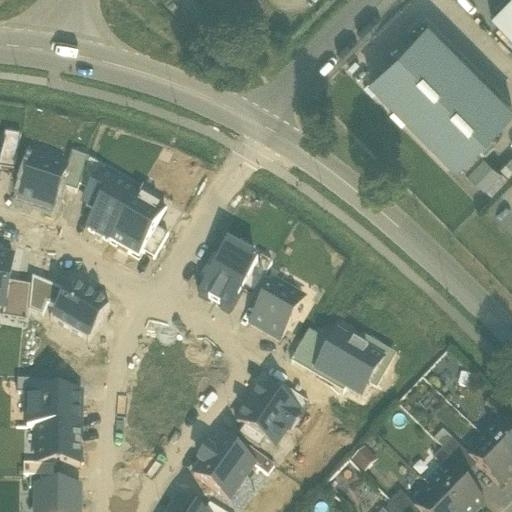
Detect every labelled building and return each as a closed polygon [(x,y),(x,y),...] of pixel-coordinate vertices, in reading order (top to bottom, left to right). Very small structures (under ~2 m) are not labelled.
[(511,0),(502,0),(490,12),(511,34),(511,0)] [(511,106),(426,21),(369,78),(455,163),(487,131),(511,106)] [(491,131),(476,147),(483,154),(499,138),(491,131)] [(4,141),(0,166),(0,170),(14,172),(21,137),(4,135),(3,141),(4,141)] [(466,171),(483,154),(476,147),(459,164),(466,171)] [(498,168),(483,154),(466,171),(485,189),(501,171),(498,168)] [(501,171),(507,177),(511,171),(511,154),(498,168),(501,171)] [(88,161),(71,155),(65,172),(66,172),(60,189),(77,195),(79,188),(88,161)] [(52,214),(60,189),(66,172),(65,172),(34,161),(19,203),(52,214)] [(90,194),(100,176),(104,171),(88,161),(79,188),(90,194)] [(501,171),(485,189),(490,194),(507,177),(501,171)] [(108,244),(136,196),(100,176),(90,194),(85,208),(98,215),(88,232),(108,244)] [(143,255),(156,231),(166,214),(136,196),(108,244),(139,261),(143,255)] [(156,231),(143,255),(154,261),(168,237),(156,231)] [(205,284),(198,296),(210,303),(213,299),(220,304),(217,307),(229,315),(243,290),(257,266),(256,265),(232,251),(232,252),(227,248),(223,254),(219,260),(213,256),(198,280),(205,284)] [(0,312),(3,313),(9,284),(13,260),(0,257),(0,312)] [(272,265),(260,259),(256,265),(257,266),(243,290),(254,296),(264,279),(272,265)] [(251,301),(262,307),(274,285),(264,279),(254,296),(251,301)] [(47,307),(56,310),(66,294),(32,280),(31,289),(28,313),(42,319),(47,307)] [(27,323),(28,313),(31,289),(9,284),(3,313),(2,319),(27,323)] [(304,302),(274,285),(262,307),(250,327),(279,344),(304,302)] [(71,286),(66,294),(56,310),(50,322),(51,323),(52,322),(87,343),(87,344),(88,344),(109,309),(108,308),(72,287),(71,286)] [(314,374),(330,346),(309,334),(292,362),(314,374)] [(367,354),(336,336),(330,346),(314,374),(362,402),(372,384),(376,385),(391,360),(370,347),(367,354)] [(16,396),(27,396),(52,396),(53,383),(16,382),(16,396)] [(279,386),(271,397),(300,418),(308,406),(279,386)] [(300,418),(271,397),(262,391),(248,412),(245,410),(236,423),(244,429),(264,442),(275,450),(286,434),(289,436),(301,419),(300,418)] [(26,430),(38,430),(80,431),(81,431),(81,397),(52,396),(27,396),(26,430)] [(503,423),(511,432),(511,431),(511,415),(494,398),(485,408),(502,424),(503,423)] [(502,424),(485,442),(511,467),(511,432),(503,423),(502,424)] [(264,442),(244,429),(239,437),(258,450),(264,442)] [(38,430),(37,466),(53,466),(79,467),(80,431),(38,430)] [(432,442),(443,452),(452,442),(442,433),(432,442)] [(452,442),(443,452),(469,477),(477,468),(468,460),(469,459),(452,442)] [(500,490),(511,477),(511,467),(485,442),(469,459),(468,460),(477,468),(500,490)] [(230,503),(255,469),(238,457),(219,443),(211,454),(208,452),(199,465),(201,467),(194,477),(230,503)] [(246,447),(238,457),(255,469),(268,478),(275,468),(246,447)] [(378,463),(365,449),(351,463),(365,476),(378,463)] [(460,485),(469,477),(443,452),(434,461),(441,468),(448,475),(449,474),(460,485)] [(23,478),(29,478),(53,478),(53,466),(37,466),(23,466),(23,478)] [(448,475),(441,468),(424,485),(431,492),(448,475)] [(448,475),(431,492),(451,511),(478,511),(483,507),(460,485),(449,474),(448,475)] [(29,490),(36,490),(65,491),(65,479),(53,478),(29,478),(29,490)] [(78,511),(79,491),(65,491),(36,490),(35,511),(78,511)] [(451,511),(431,492),(415,509),(414,510),(415,511),(451,511)] [(391,505),(392,506),(398,511),(415,511),(414,510),(415,509),(400,495),(391,505)] [(195,511),(178,501),(171,511),(195,511)]
